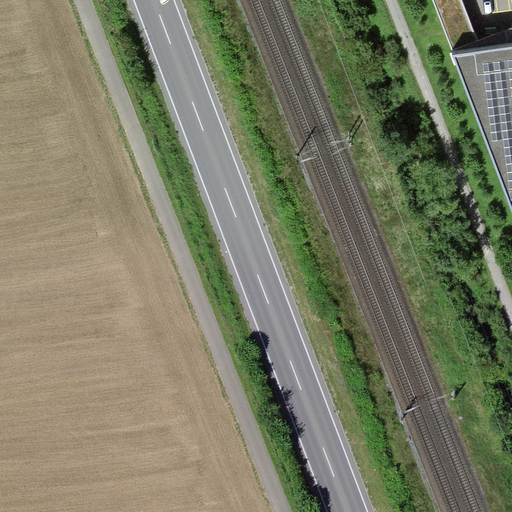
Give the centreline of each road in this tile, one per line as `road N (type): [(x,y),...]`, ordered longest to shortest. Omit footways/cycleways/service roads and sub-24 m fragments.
road 1 (unclassified): [(85,0),(284,511)]
road 2 (trunk): [(157,0),(350,511)]
road 3 (track): [(392,0),(511,304)]
